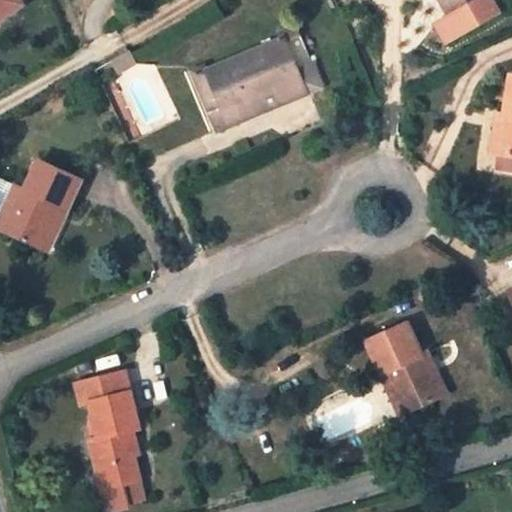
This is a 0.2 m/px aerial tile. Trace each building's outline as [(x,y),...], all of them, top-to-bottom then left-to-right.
[(0,0),(0,22),(20,9),(14,0),(0,0)] [(450,0),(440,0),(451,16),(458,12),(450,0)] [(478,0),(450,0),(458,12),(478,0)] [(307,94),(283,40),(206,72),(222,111),(211,115),(217,131),(265,111),(260,98),(278,91),(283,103),(307,94)] [(195,77),(211,115),(222,111),(206,72),(195,77)] [(511,77),(511,78),(503,118),(497,155),(499,155),(497,170),(511,172),(511,77)] [(490,154),(497,155),(503,118),(496,117),(490,154)] [(81,181),(38,161),(24,191),(1,180),(0,182),(0,211),(3,213),(0,220),(0,230),(37,248),(57,206),(67,211),(81,181)] [(47,253),(67,211),(57,206),(37,248),(47,253)] [(408,325),(368,344),(384,379),(390,375),(407,412),(446,394),(427,354),(422,356),(408,325)] [(138,430),(124,374),(77,385),(82,406),(91,404),(100,440),(91,442),(99,475),(107,510),(127,505),(126,501),(138,498),(134,482),(138,481),(133,456),(137,455),(133,431),(138,430)] [(390,375),(384,379),(401,416),(407,412),(390,375)]
